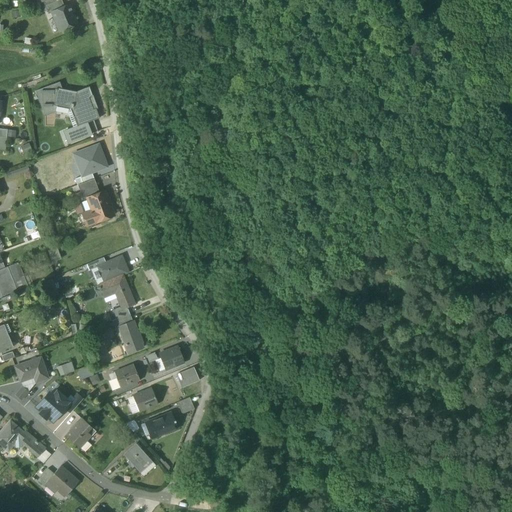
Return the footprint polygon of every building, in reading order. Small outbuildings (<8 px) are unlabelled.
[(65,7),(61,0),(58,0),(57,1),(45,5),(49,14),(52,13),(52,12),(65,7)] [(57,17),(63,30),(77,24),(69,5),(65,7),(52,12),(52,13),(55,18),(57,17)] [(60,31),(63,30),(57,17),(55,18),(57,24),(60,31)] [(51,27),(57,24),(55,18),(48,20),(51,27)] [(22,85),(24,89),(47,80),(46,76),(22,85)] [(56,106),(56,104),(53,103),(56,88),(61,89),(59,83),(35,91),(44,115),(55,111),(56,106)] [(76,92),(61,89),(56,88),(53,103),(56,104),(69,106),(68,108),(69,109),(72,108),(75,116),(72,117),(76,126),(76,127),(86,123),(92,120),(98,118),(95,108),(91,110),(87,97),(90,96),(92,96),(89,87),(76,92)] [(91,134),(86,123),(76,127),(76,126),(71,128),(75,140),(91,134)] [(65,131),(70,142),(75,140),(71,128),(65,131)] [(6,129),(5,138),(15,139),(16,130),(6,129)] [(20,146),(23,155),(32,151),(29,143),(20,146)] [(82,177),(92,173),(108,167),(99,144),(73,154),(82,177)] [(6,174),(8,179),(29,171),(27,166),(6,174)] [(75,179),(77,185),(94,179),(92,173),(82,177),(75,179)] [(80,192),(81,197),(98,191),(94,179),(77,185),(80,192)] [(81,197),(83,200),(87,198),(99,194),(98,191),(81,197)] [(80,192),(74,194),(73,195),(75,200),(78,199),(79,201),(83,200),(81,197),(80,192)] [(83,215),(87,226),(113,216),(104,192),(99,194),(87,198),(92,211),(83,215)] [(83,212),(79,201),(78,199),(75,200),(71,202),(76,215),(83,212)] [(56,247),(47,251),(52,263),(61,259),(56,247)] [(97,268),(104,283),(122,276),(128,274),(121,257),(106,264),(97,267),(97,268)] [(87,265),(89,271),(92,270),(97,268),(97,267),(106,264),(103,258),(87,265)] [(7,267),(11,278),(21,274),(17,263),(7,267)] [(0,269),(0,283),(12,279),(11,278),(7,267),(0,269)] [(104,283),(97,268),(92,270),(98,285),(104,283)] [(134,305),(122,276),(104,283),(98,285),(98,286),(103,296),(114,291),(121,307),(122,310),(127,308),(134,305)] [(0,297),(16,291),(12,279),(0,283),(0,297)] [(46,282),(53,298),(59,295),(52,280),(46,282)] [(112,311),(116,320),(130,315),(127,308),(122,310),(121,307),(112,311)] [(132,322),(130,315),(116,320),(112,321),(115,329),(119,328),(118,327),(132,322)] [(129,345),(132,352),(143,348),(141,343),(142,343),(140,338),(139,338),(133,322),(132,322),(118,327),(119,328),(125,346),(129,345)] [(7,324),(1,326),(5,334),(10,331),(7,324)] [(0,352),(0,353),(11,348),(5,334),(1,335),(0,332),(0,352)] [(165,369),(183,362),(178,348),(159,355),(160,357),(165,369)] [(1,356),(3,362),(14,358),(12,352),(1,356)] [(154,353),(147,356),(149,362),(154,359),(157,358),(154,353)] [(159,372),(165,369),(160,357),(157,358),(154,359),(159,372)] [(34,377),(36,383),(47,379),(40,358),(15,367),(20,382),(34,377)] [(71,363),(55,368),(59,377),(74,372),(71,363)] [(114,373),(119,387),(130,384),(138,381),(132,365),(120,369),(121,370),(114,373)] [(91,367),(77,372),(80,380),(94,375),(91,367)] [(185,379),(188,385),(198,380),(192,367),(175,374),(179,382),(185,379)] [(242,376),(257,394),(264,388),(249,370),(242,376)] [(111,390),(119,387),(114,373),(108,375),(110,380),(108,381),(111,390)] [(28,392),(36,383),(34,377),(20,382),(23,388),(28,392)] [(181,387),(188,385),(185,379),(179,382),(181,387)] [(42,390),(47,394),(49,396),(55,390),(58,385),(53,381),(42,390)] [(16,396),(21,401),(28,392),(23,388),(16,396)] [(131,397),(133,403),(127,406),(131,415),(137,412),(138,412),(148,408),(148,409),(156,405),(156,406),(156,405),(150,389),(149,389),(149,390),(138,394),(138,395),(132,397),(131,397)] [(47,418),(53,423),(65,408),(70,403),(66,400),(55,390),(49,396),(47,394),(35,407),(41,412),(39,414),(46,419),(47,418)] [(65,408),(70,413),(82,399),(77,395),(73,398),(70,396),(66,400),(70,403),(65,408)] [(178,402),(183,413),(195,409),(190,397),(178,402)] [(150,434),(152,438),(158,435),(158,434),(168,429),(169,431),(177,428),(170,411),(157,417),(158,419),(152,421),(151,419),(145,422),(150,434)] [(65,436),(78,448),(84,441),(89,435),(84,430),(89,424),(80,417),(75,423),(77,424),(65,436)] [(30,451),(37,457),(44,449),(25,431),(23,433),(10,421),(0,432),(0,444),(8,451),(13,445),(15,447),(21,446),(23,444),(31,450),(30,451)] [(126,424),(133,432),(138,427),(133,421),(126,424)] [(145,437),(150,434),(145,422),(140,424),(145,437)] [(96,431),(89,424),(84,430),(89,435),(91,436),(96,431)] [(89,445),(84,441),(78,448),(82,452),(89,445)] [(123,454),(139,472),(151,462),(136,444),(123,454)] [(36,458),(43,465),(51,456),(44,449),(37,457),(36,458)] [(155,466),(151,462),(139,472),(143,477),(155,466)] [(50,483),(65,497),(78,483),(60,467),(54,474),(47,481),(50,483)] [(37,481),(45,488),(50,483),(47,481),(54,474),(47,469),(37,481)]
